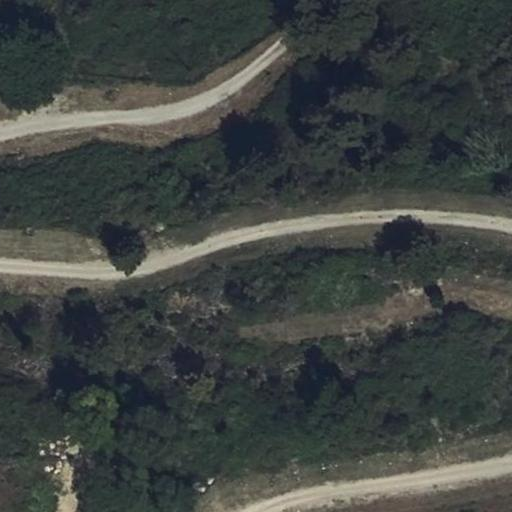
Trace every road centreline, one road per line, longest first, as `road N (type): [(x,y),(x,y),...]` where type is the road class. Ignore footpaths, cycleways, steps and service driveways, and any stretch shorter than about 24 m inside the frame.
road 1 (track): [(511,221),(373,212),(247,232),(138,266),(0,264)]
road 2 (track): [(0,137),(55,124),(161,117),(219,96),(327,0)]
road 3 (track): [(255,511),(511,464)]
